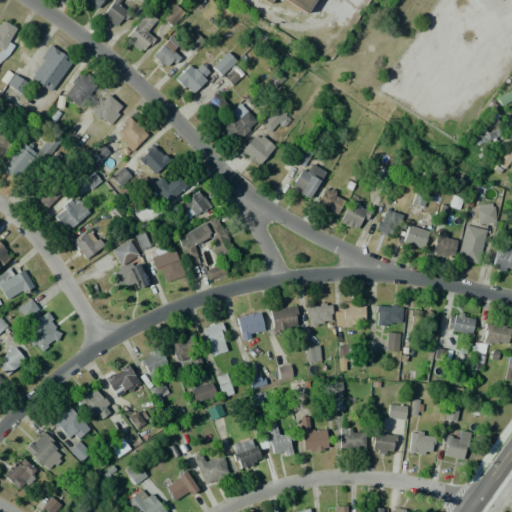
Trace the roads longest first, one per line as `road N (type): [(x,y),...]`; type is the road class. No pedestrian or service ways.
road 1 (residential): [(0,428),(100,343),(241,286),(390,273),(511,298)]
road 2 (residential): [(28,0),(100,50),(208,154),(240,190),(280,277)]
road 3 (residential): [(476,498),(356,476),(285,484),(217,511)]
road 4 (residential): [(0,203),(41,248),(100,343)]
road 5 (residential): [(390,273),(240,190)]
